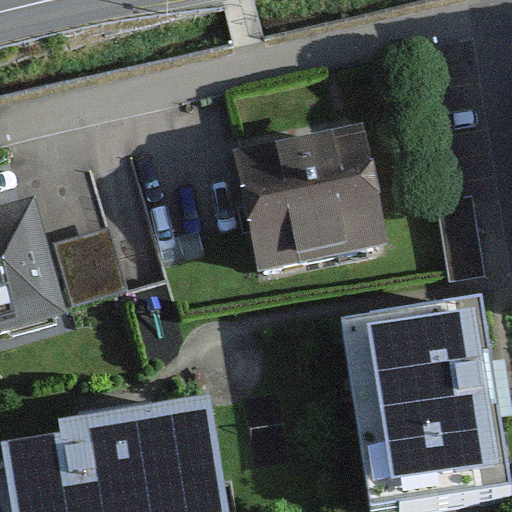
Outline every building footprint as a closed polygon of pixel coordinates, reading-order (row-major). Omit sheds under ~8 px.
[(362,150),(245,173),(264,273),(381,251),(362,150)] [(479,200),(446,204),(457,282),(490,278),(479,200)] [(36,225),(0,234),(0,351),(65,334),(36,225)] [(67,242),(77,304),(130,295),(120,234),(67,242)] [(511,498),(482,320),(345,342),(373,511),(482,511),(511,507),(511,498)] [(58,462),(4,470),(10,511),(224,511),(211,419),(55,441),(58,462)]
